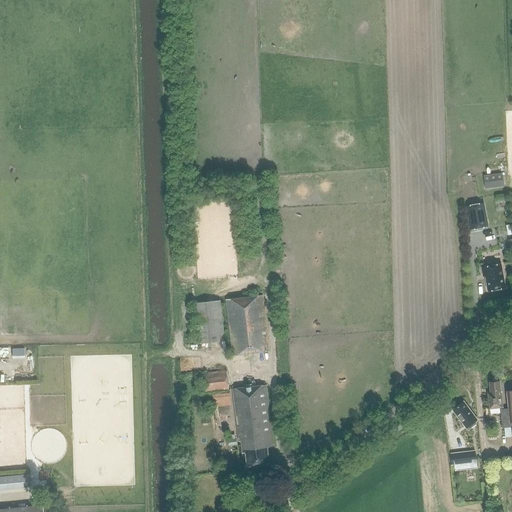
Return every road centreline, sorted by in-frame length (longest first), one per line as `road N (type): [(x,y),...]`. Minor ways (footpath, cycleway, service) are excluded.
road 1 (secondary): [(261,511),(476,353)]
road 2 (residential): [(476,353),(489,511)]
